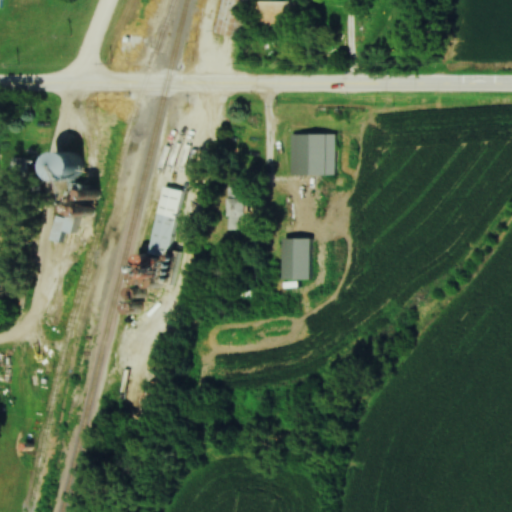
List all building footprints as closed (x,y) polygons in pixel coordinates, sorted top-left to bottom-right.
[(225,0),(225,5),(249,10),(251,0),(225,0)] [(258,2),(258,29),(299,29),(299,2),(258,2)] [(313,154),(313,131),(293,131),(293,154),(313,154)] [(339,153),(339,131),(318,131),(318,153),(339,153)] [(83,184),(88,157),(64,152),(59,179),(83,184)] [(150,262),(160,264),(161,259),(171,261),(187,191),(166,187),(150,262)] [(231,230),(241,230),(241,218),(249,218),(249,189),(231,189),(231,230)] [(52,240),(65,245),(71,232),(78,235),(84,223),(63,214),(52,240)] [(285,281),(315,281),(315,239),(285,239),(285,281)]
